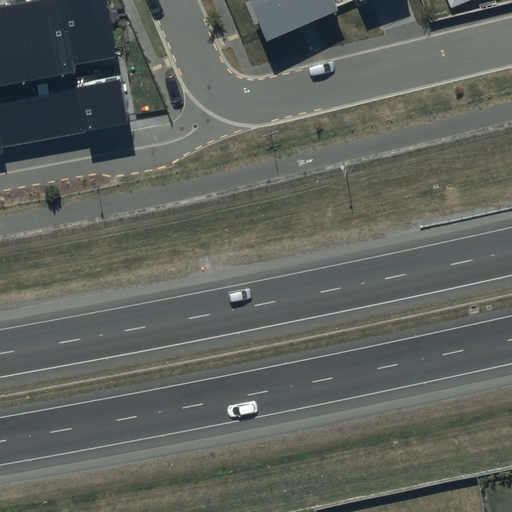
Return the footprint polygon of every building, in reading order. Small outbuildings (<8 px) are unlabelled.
[(120,13),(117,0),(61,0),(29,6),(23,7),(18,8),(0,11),(0,88),(85,73),(86,64),(128,56),(120,13)] [(336,8),(332,0),(252,0),(271,44),(308,28),(339,15),(336,8)] [(445,0),(450,12),(476,0),(445,0)] [(129,81),(83,90),(91,132),(114,127),(137,123),(129,81)] [(0,156),(8,156),(7,147),(21,145),(64,137),(91,132),(83,90),(0,105),(0,156)]
